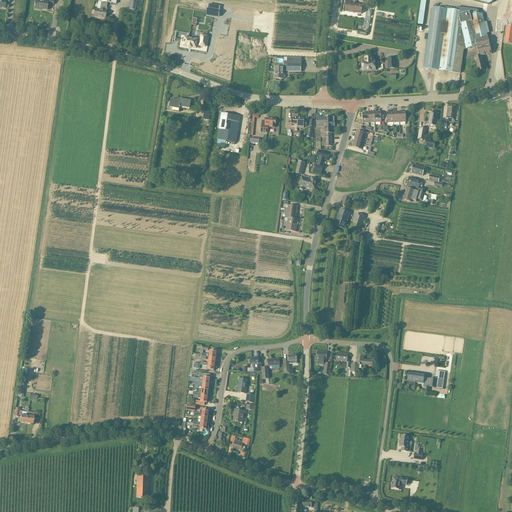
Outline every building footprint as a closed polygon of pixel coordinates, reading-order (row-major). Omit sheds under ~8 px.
[(46,10),(47,4),(52,4),(53,0),(50,0),(43,0),(43,1),(35,0),(34,8),(46,10)] [(95,9),(93,17),(105,18),(106,11),(107,3),(116,5),(116,0),(100,0),(101,2),(98,2),(97,10),(95,9)] [(363,0),(349,0),(353,1),(352,4),(346,2),(344,12),(361,15),(362,5),(356,4),(356,1),(363,2),(363,0)] [(419,0),(418,12),(424,13),(426,0),(419,0)] [(432,7),(424,69),(454,72),(459,25),(461,25),(466,50),(468,49),(468,53),(477,51),(476,47),(478,47),(479,56),(475,57),(478,72),(485,70),(485,68),(485,66),(483,56),(492,54),(484,14),(470,13),(460,14),(460,11),(432,7)] [(423,26),(424,13),(418,12),(416,25),(423,26)] [(511,44),(511,26),(506,26),(503,43),(511,44)] [(270,37),(258,35),(257,42),(269,44),(270,37)] [(184,42),(183,47),(196,49),(197,45),(199,45),(199,46),(206,47),(208,37),(201,36),(200,41),(185,38),(185,39),(182,38),(182,42),(184,42)] [(360,64),(360,66),(360,69),(362,69),(362,71),(375,71),(375,65),(375,62),(374,62),(374,58),(372,58),(372,57),(365,57),(365,62),(362,62),(362,64),(360,64)] [(275,67),(274,79),(281,79),(284,79),(285,78),(285,76),(284,75),(284,71),(287,71),(287,72),(301,72),(301,58),(287,58),(284,58),(283,68),(275,67)] [(252,63),(244,62),(241,74),(249,75),(250,69),(254,70),(254,73),(259,74),(260,65),(255,64),(255,65),(251,65),(252,63)] [(189,110),(191,102),(178,99),(178,101),(171,100),(170,107),(180,108),(189,110)] [(446,118),(448,119),(447,121),(455,122),(455,120),(456,110),(447,108),(446,118)] [(204,110),(203,120),(209,120),(211,112),(204,110)] [(427,125),(437,127),(439,114),(429,112),(427,125)] [(240,117),(221,114),(217,140),(236,143),(240,117)] [(316,127),(316,129),(315,129),(315,150),(321,150),(321,147),(326,146),(326,147),(332,146),(332,134),(331,127),(334,127),(334,117),(316,117),(316,127)] [(275,129),(276,126),(275,126),(276,119),(265,118),(265,121),(265,127),(261,126),(260,133),(268,133),(268,126),(269,126),(269,128),(275,129)] [(297,118),(297,125),(303,125),(303,127),(306,127),(307,122),(304,122),(304,119),(297,118)] [(426,129),(420,128),(418,139),(424,140),(426,129)] [(356,131),(355,136),(364,139),(365,137),(363,137),(364,133),(356,131)] [(425,141),(424,148),(434,149),(435,143),(425,141)] [(360,147),(361,144),(353,142),(351,147),(360,150),(360,149),(361,150),(362,148),(360,147)] [(317,157),(318,158),(315,168),(314,168),(312,173),(321,176),(323,166),(322,165),(322,162),(320,162),(321,159),(327,161),(329,154),(322,152),(318,151),(317,157)] [(305,163),(298,161),(295,173),(302,175),(305,163)] [(422,177),(424,168),(413,165),(411,174),(422,177)] [(428,181),(435,183),(438,183),(440,177),(429,175),(428,181)] [(300,186),(299,189),(300,190),(302,191),(303,190),(304,187),(314,190),(317,179),(311,177),(311,179),(302,177),(299,186),(300,186)] [(417,190),(417,192),(419,192),(425,193),(422,193),(424,188),(419,187),(421,180),(409,177),(407,187),(417,190)] [(419,192),(417,192),(414,191),(406,188),(403,200),(411,202),(411,200),(416,202),(416,200),(423,201),(425,193),(419,192)] [(349,199),(346,198),(343,197),(340,206),(347,208),(349,199)] [(350,213),(339,210),(334,226),(344,230),(350,213)] [(284,213),(284,214),(286,214),(285,218),(288,218),(296,219),(297,213),(284,211),(284,213)] [(360,235),(361,230),(363,231),(364,228),(362,227),(366,217),(355,213),(348,231),(360,235)] [(297,226),(284,224),(281,224),(280,229),(283,229),(284,226),(286,227),(286,231),(296,232),(297,226)] [(323,352),(317,352),(316,361),(326,362),(327,352),(323,352)] [(336,353),(336,361),(347,362),(348,354),(336,353)] [(364,356),(357,355),(356,364),(351,364),(350,372),(355,373),(358,373),(358,368),(358,365),(363,365),(372,366),(373,361),(363,360),(364,356)] [(296,356),(288,356),(288,359),(283,359),(283,370),(284,369),(284,374),(290,374),(291,370),(288,370),(288,369),(290,369),(289,364),(297,364),(296,361),(297,361),(296,356)] [(272,366),(279,365),(279,360),(272,360),(271,357),(268,358),(268,367),(272,366)] [(256,373),(261,372),(261,368),(261,367),(259,367),(258,364),(258,358),(251,359),(251,364),(255,364),(256,373)] [(215,364),(208,363),(200,362),(200,364),(194,363),(193,368),(200,369),(200,365),(208,366),(207,370),(214,371),(215,364)] [(428,381),(424,380),(424,374),(409,372),(407,381),(423,384),(422,387),(441,389),(443,372),(436,371),(435,379),(429,378),(428,381)] [(21,379),(21,383),(19,383),(17,397),(23,398),(26,380),(21,379)] [(237,393),(245,394),(247,380),(239,379),(237,393)] [(246,394),(245,402),(253,403),(254,395),(246,394)] [(207,403),(207,397),(193,395),(193,396),(193,398),(201,399),(200,402),(196,401),(195,405),(204,406),(205,403),(207,403)] [(26,423),(27,416),(28,412),(28,409),(25,408),(25,412),(19,411),(20,409),(16,408),(15,408),(14,417),(15,417),(19,417),(19,416),(21,416),(20,422),(26,423)] [(242,423),(243,416),(245,416),(246,412),(235,410),(233,422),(242,423)] [(193,423),(192,425),(197,425),(200,426),(200,429),(206,430),(207,424),(197,422),(193,422),(193,423)] [(227,433),(228,425),(228,424),(223,423),(222,432),(219,432),(217,441),(224,443),(225,433),(227,433)] [(401,448),(401,452),(407,453),(408,452),(410,452),(411,449),(407,448),(409,437),(405,437),(405,436),(404,436),(401,436),(401,440),(400,440),(399,448),(401,448)] [(235,439),(232,448),(241,450),(243,444),(239,442),(239,441),(235,439)] [(421,451),(417,451),(416,455),(414,455),(414,460),(422,461),(422,456),(420,455),(421,451)] [(137,477),(136,498),(149,498),(150,478),(137,477)] [(398,479),(393,478),(391,489),(399,490),(399,487),(398,487),(399,484),(402,484),(402,485),(406,485),(407,479),(403,478),(403,479),(399,478),(398,479)]
